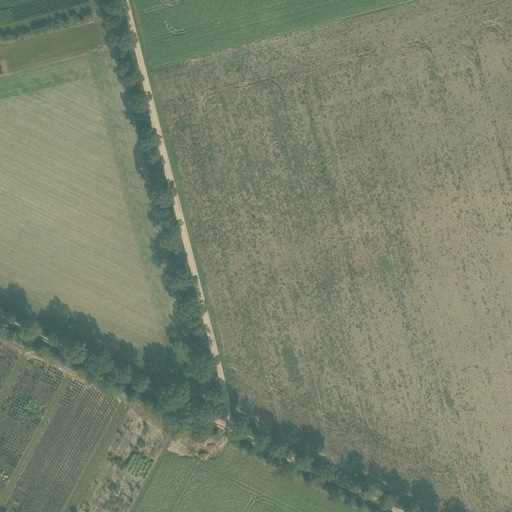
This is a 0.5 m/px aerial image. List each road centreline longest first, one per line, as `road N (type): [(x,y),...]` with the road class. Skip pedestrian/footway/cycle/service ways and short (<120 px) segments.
road 1 (track): [(123,0),(227,413),(220,426)]
road 2 (track): [(0,315),(220,426)]
road 3 (track): [(220,426),(396,511)]
